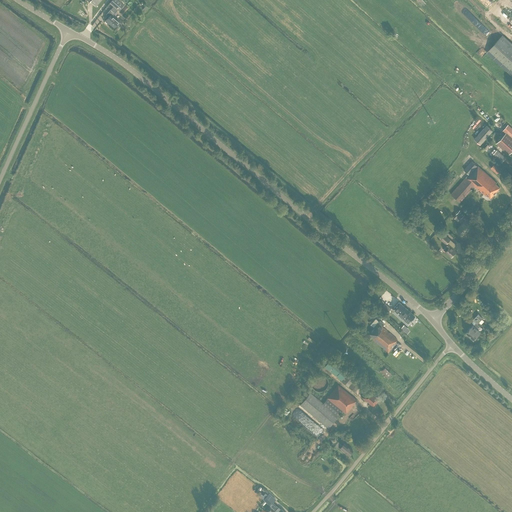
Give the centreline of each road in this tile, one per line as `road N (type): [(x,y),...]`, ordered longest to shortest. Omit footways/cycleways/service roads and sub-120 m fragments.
road 1 (tertiary): [(431,321),(134,72),(68,31)]
road 2 (unclassified): [(313,511),(451,344)]
road 3 (unclassified): [(0,179),(68,31)]
road 4 (tertiary): [(431,321),(511,219)]
